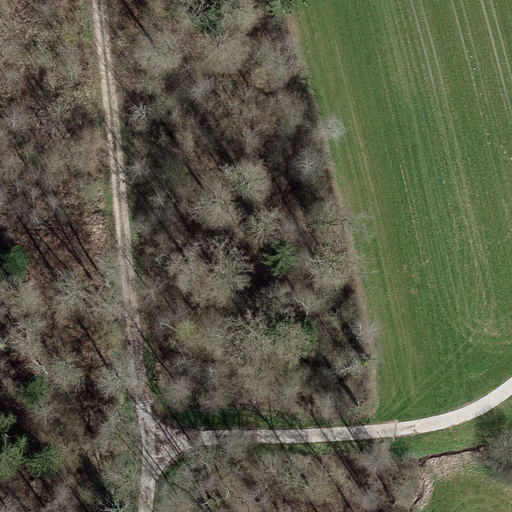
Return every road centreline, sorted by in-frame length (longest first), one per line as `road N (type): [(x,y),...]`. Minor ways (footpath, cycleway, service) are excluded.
road 1 (track): [(159,449),(132,330),(100,0)]
road 2 (track): [(159,449),(428,426),(511,379)]
